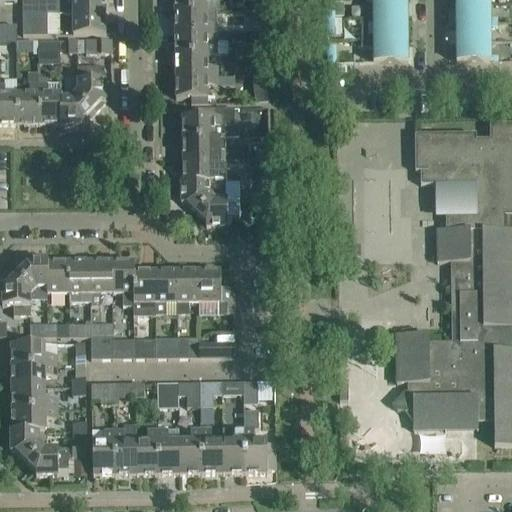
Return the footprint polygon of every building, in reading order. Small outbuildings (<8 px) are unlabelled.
[(34,0),(22,0),(22,5),(22,17),(47,17),(47,3),(34,4),(34,0)] [(104,17),(104,0),(71,0),(72,17),(104,17)] [(223,0),(174,0),(174,17),(206,16),(206,3),(215,3),(223,3),(223,0)] [(270,0),(258,0),(259,8),(271,8),(270,0)] [(394,0),(372,0),(365,0),(365,5),(372,5),(372,22),(407,22),(407,0),(394,0)] [(326,22),(334,22),(334,4),(326,5),(326,22)] [(490,6),(455,7),(455,26),(497,26),(497,21),(490,21),(490,6)] [(266,14),(251,14),(251,37),(253,37),(267,36),(266,15),(266,14)] [(206,16),(174,17),(175,38),(216,37),(216,28),(216,16),(206,16)] [(47,17),(22,17),(23,29),(23,39),(48,38),(47,17)] [(104,17),(72,17),(72,38),(105,38),(104,17)] [(335,39),(334,22),(326,22),(327,39),(335,39)] [(372,22),(360,22),(361,44),(408,43),(407,22),(372,22)] [(497,26),(455,26),(456,45),(490,45),(490,31),(497,31),(497,26)] [(17,53),(17,45),(16,29),(0,28),(0,53),(16,53),(17,53)] [(267,36),(253,37),(253,45),(267,44),(267,36)] [(216,37),(175,38),(175,60),(207,59),(228,59),(228,45),(227,45),(227,37),(216,37)] [(408,43),(361,44),(361,51),(373,51),(373,66),(408,65),(408,43)] [(99,44),(84,44),(84,58),(99,58),(101,58),(111,58),(111,44),(99,44)] [(17,53),(16,53),(16,55),(33,55),(33,45),(17,45),(17,53)] [(76,45),(67,45),(68,59),(77,58),(76,45)] [(490,45),(456,45),(456,65),(497,64),(497,59),(490,59),(490,45)] [(57,46),(37,46),(38,69),(57,69),(57,46)] [(335,49),(327,49),(328,66),(336,66),(335,49)] [(207,71),(207,59),(175,60),(175,81),(217,81),(217,71),(207,71)] [(265,64),(257,64),(257,76),(265,76),(265,64)] [(73,100),(92,119),(106,106),(105,84),(104,84),(104,70),(76,71),(77,97),(73,100)] [(268,106),(267,95),(267,78),(255,78),(253,78),(253,96),(254,96),(254,107),(268,106)] [(217,90),(217,81),(175,81),(175,102),(191,102),(191,108),(207,108),(207,90),(217,90)] [(3,88),(0,87),(0,129),(17,129),(16,99),(4,99),(3,88)] [(59,87),(37,88),(38,129),(60,128),(59,104),(59,87)] [(29,98),(16,99),(17,129),(38,129),(37,88),(28,88),(29,98)] [(70,103),(59,104),(60,128),(60,131),(81,130),(92,119),(73,100),(70,103)] [(182,142),(224,142),(224,129),(234,129),(234,112),(212,112),(212,120),(182,120),(182,142)] [(511,232),(511,233),(511,219),(511,218),(511,127),(489,128),(490,142),(476,143),(476,141),(474,141),(474,143),(446,143),(446,141),(444,141),(444,143),(416,144),(416,142),(414,142),(415,175),(420,175),(420,188),(444,188),(444,220),(445,220),(445,233),(437,233),(437,234),(438,234),(439,265),(437,265),(437,266),(454,266),(454,281),(450,281),(451,345),(428,345),(428,337),(396,338),(396,355),(397,355),(398,386),(396,386),(396,387),(412,387),(413,434),(414,434),(414,432),(477,432),(477,433),(478,433),(478,426),(494,425),(494,450),(511,449),(511,232)] [(225,156),(224,142),(182,142),(182,164),(224,164),(225,156)] [(256,152),(256,162),(268,162),(268,152),(256,152)] [(183,185),(180,185),(180,186),(214,185),(225,185),(225,173),(224,164),(182,164),(183,185)] [(246,173),(246,184),(260,184),(261,184),(274,184),(274,176),(274,173),(246,173)] [(214,185),(180,186),(181,206),(186,206),(196,215),(211,199),(215,203),(225,203),(225,185),(214,185)] [(259,208),(259,195),(250,195),(251,208),(259,208)] [(274,195),(259,195),(259,208),(274,207),(274,195)] [(211,199),(196,215),(205,225),(206,230),(227,230),(227,218),(239,218),(239,203),(239,202),(225,203),(215,203),(211,199)] [(359,247),(346,247),(346,259),(360,259),(359,247)] [(26,269),(17,279),(33,295),(30,298),(30,303),(47,303),(47,298),(47,263),(44,263),(44,259),(29,259),(29,263),(26,263),(26,269)] [(68,298),(68,265),(48,265),(48,263),(47,263),(47,298),(68,298)] [(90,265),(68,265),(68,298),(68,308),(90,308),(90,265)] [(112,297),(111,265),(90,265),(90,308),(90,310),(101,310),(101,297),(112,297)] [(133,265),(111,265),(112,297),(123,297),(123,310),(134,310),(133,265)] [(134,265),(133,265),(134,310),(134,320),(155,320),(155,318),(155,275),(134,275),(134,265)] [(198,274),(176,275),(177,319),(189,319),(188,307),(198,307),(198,274)] [(220,274),(198,274),(198,307),(219,306),(219,317),(233,317),(233,318),(234,318),(233,292),(221,292),(220,274)] [(176,275),(155,275),(155,318),(166,318),(166,323),(177,323),(177,319),(176,275)] [(7,288),(2,288),(2,310),(13,310),(13,320),(30,320),(30,310),(30,303),(30,298),(33,295),(17,279),(7,288)] [(47,341),(47,329),(38,329),(38,341),(47,341)] [(56,329),(47,329),(47,341),(56,341),(56,329)] [(69,329),(69,341),(91,341),(91,340),(90,329),(69,329)] [(91,363),(112,363),(112,347),(112,340),(91,340),(91,341),(91,363)] [(177,346),(167,347),(167,363),(177,362),(177,346)] [(198,346),(188,346),(188,362),(198,362),(198,348),(198,346)] [(11,369),(57,368),(56,359),(44,359),(44,347),(11,348),(11,369)] [(85,347),(76,347),(76,359),(85,359),(85,347)] [(122,347),(112,347),(112,363),(122,363),(122,347)] [(155,347),(145,347),(145,363),(155,363),(155,347)] [(234,348),(198,348),(198,362),(234,362),(234,348)] [(57,368),(11,369),(11,391),(45,391),(45,380),(57,380),(57,368)] [(73,389),(85,389),(85,381),(73,381),(73,389)] [(221,387),(222,400),(243,399),(243,386),(221,387)] [(256,386),(243,386),(243,399),(243,409),(257,409),(256,386)] [(178,387),(169,387),(157,388),(157,413),(178,413),(178,401),(178,387)] [(200,387),(178,387),(178,401),(188,401),(188,413),(200,413),(200,411),(200,387)] [(222,400),(221,387),(200,387),(200,411),(213,411),(213,400),(222,400)] [(339,387),(339,404),(348,404),(348,387),(339,387)] [(114,407),(114,388),(91,389),(91,401),(101,401),(101,407),(114,407)] [(135,388),(114,388),(114,407),(119,407),(119,401),(135,401),(135,388)] [(144,388),(135,388),(135,401),(144,401),(144,388)] [(274,388),(258,388),(259,404),(275,404),(275,399),(274,388)] [(85,389),(73,389),(73,398),(85,398),(85,389)] [(45,403),(45,391),(11,391),(11,413),(57,412),(57,403),(45,403)] [(57,424),(57,412),(11,413),(12,434),(46,434),(46,424),(57,424)] [(258,416),(244,416),(244,432),(245,478),(267,477),(267,474),(276,474),(275,447),(266,447),(266,444),(254,444),(254,432),(259,432),(258,416)] [(73,434),(86,434),(86,425),(73,426),(73,434)] [(124,433),(114,433),(114,480),(136,479),(136,445),(135,429),(124,429),(124,433)] [(232,444),(222,445),(222,478),(245,478),(244,432),(232,432),(232,444)] [(114,480),(114,433),(103,434),(103,446),(92,446),(93,480),(114,480)] [(147,445),(136,445),(136,479),(158,479),(158,433),(146,434),(147,445)] [(167,433),(158,433),(158,479),(179,479),(178,445),(167,445),(167,433)] [(190,444),(178,445),(179,479),(201,478),(201,433),(190,433),(190,444)] [(222,478),(222,445),(210,445),(210,433),(201,433),(201,478),(222,478)] [(46,434),(12,434),(10,434),(10,456),(16,456),(25,466),(42,449),(39,446),(38,435),(46,435),(46,434)] [(86,434),(73,434),(73,442),(86,442),(86,434)] [(46,453),(42,449),(25,466),(36,476),(36,481),(58,481),(58,473),(69,473),(69,463),(73,463),(86,463),(86,451),(72,451),(72,452),(46,453)] [(86,463),(73,463),(73,479),(86,479),(86,463)]
